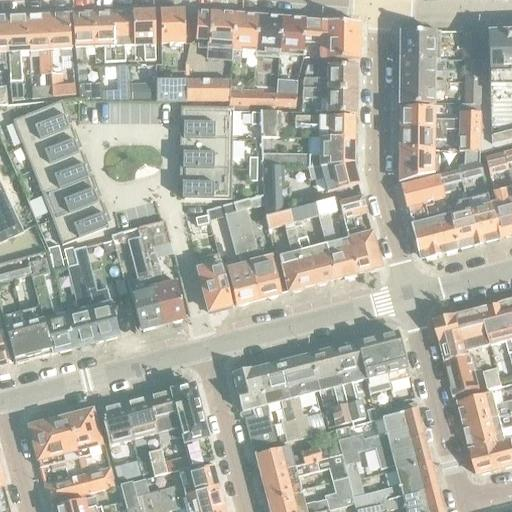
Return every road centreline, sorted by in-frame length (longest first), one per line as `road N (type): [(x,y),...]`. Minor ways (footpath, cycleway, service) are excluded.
road 1 (residential): [(403,297),(382,190),(381,1)]
road 2 (residential): [(403,297),(456,505)]
road 3 (residential): [(0,402),(205,349)]
road 4 (residential): [(205,349),(403,297)]
road 5 (residential): [(247,511),(205,349)]
road 6 (residential): [(381,1),(511,8)]
